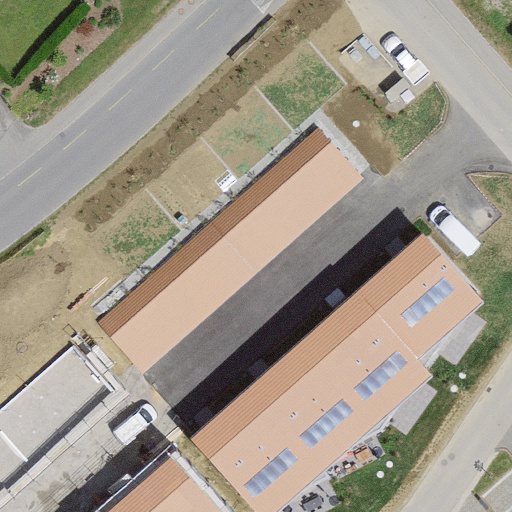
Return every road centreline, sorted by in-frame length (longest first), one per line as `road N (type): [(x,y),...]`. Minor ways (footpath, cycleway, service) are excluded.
road 1 (tertiary): [(0,217),(248,0)]
road 2 (residential): [(382,0),(511,134)]
road 3 (residential): [(511,388),(396,511)]
